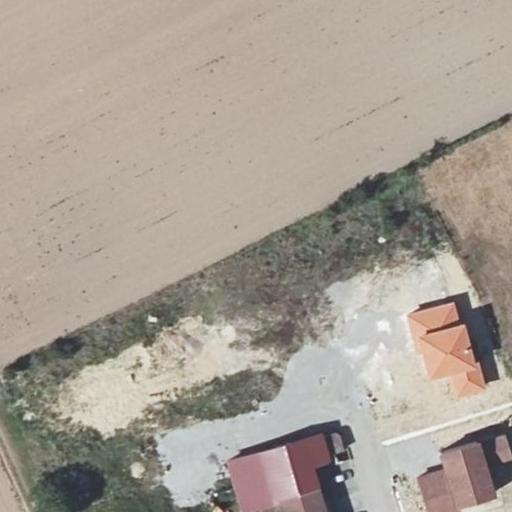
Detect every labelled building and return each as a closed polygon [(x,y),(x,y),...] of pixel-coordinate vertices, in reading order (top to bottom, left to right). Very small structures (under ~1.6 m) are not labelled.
[(432,378),(452,373),(458,396),(483,389),(477,366),(473,367),(463,328),(459,330),(452,306),(410,317),(419,352),(424,350),(432,378)] [(333,455),(346,450),(336,425),(324,430),(333,455)] [(281,511),(331,511),(316,465),(332,460),(324,432),(262,451),(278,502),(281,511)] [(442,454),(447,470),(420,479),(430,511),(460,511),(459,508),(495,496),(486,468),(511,459),(504,434),(442,454)] [(278,502),(262,451),(236,459),(252,510),(278,502)] [(195,491),(199,504),(222,497),(218,484),(195,491)]
